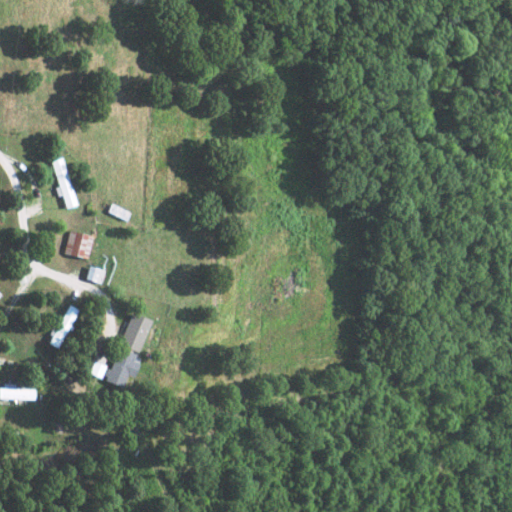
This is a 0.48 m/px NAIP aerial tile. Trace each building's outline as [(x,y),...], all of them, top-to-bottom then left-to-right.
[(47,160),(55,186),(52,187),(55,196),(58,195),(62,208),(73,204),(58,157),(47,160)] [(90,235),(66,230),(61,253),(86,258),(90,235)] [(45,343),(55,348),(75,308),(65,304),(45,343)] [(135,353),(148,319),(128,312),(103,380),(120,387),(124,374),(129,376),(137,353),(135,353)] [(0,398),(33,399),(33,388),(13,388),(13,385),(0,384),(0,398)]
